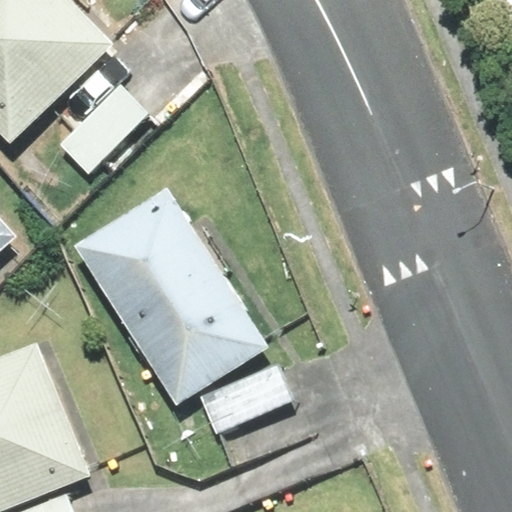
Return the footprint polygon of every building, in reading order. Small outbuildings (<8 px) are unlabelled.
[(93,0),(0,0),(0,117),(29,149),(138,49),(93,0)] [(182,189),(92,247),(193,402),(283,344),(182,189)] [(0,204),(0,266),(31,240),(0,204)] [(53,343),(0,363),(0,511),(10,511),(106,475),(53,343)] [(289,367),(210,400),(239,469),(317,436),(289,367)]
